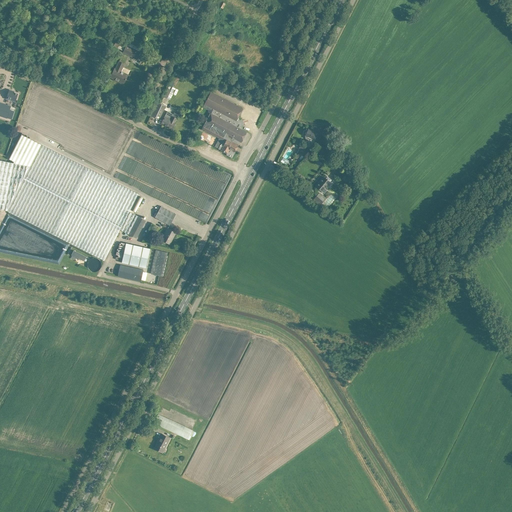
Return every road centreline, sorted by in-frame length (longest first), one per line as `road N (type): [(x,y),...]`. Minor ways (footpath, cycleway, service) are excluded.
road 1 (unclassified): [(88,511),(354,0)]
road 2 (unclassified): [(62,511),(239,171)]
road 3 (primary): [(76,511),(249,177)]
road 4 (unclassified): [(239,171),(0,59)]
road 5 (primary): [(266,145),(340,0)]
road 6 (unclassified): [(255,140),(328,0)]
